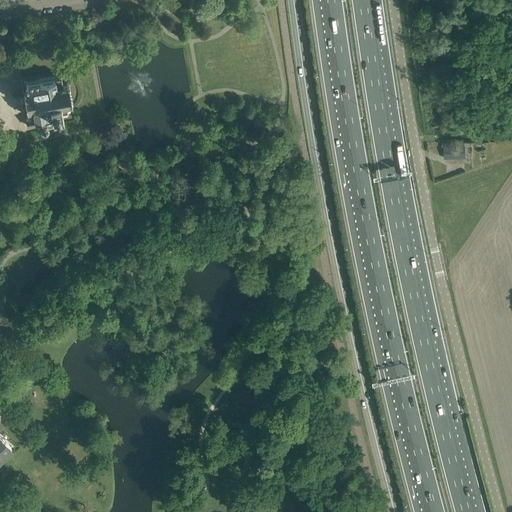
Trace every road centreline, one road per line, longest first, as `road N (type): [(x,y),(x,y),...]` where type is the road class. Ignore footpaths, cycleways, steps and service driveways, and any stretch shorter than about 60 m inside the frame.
road 1 (unclassified): [(500,511),(437,262),(392,0)]
road 2 (motorway): [(330,0),(372,266),(434,511)]
road 3 (motorway): [(466,511),(405,259),(362,0)]
road 4 (tertiary): [(292,0),(333,252),(395,511)]
